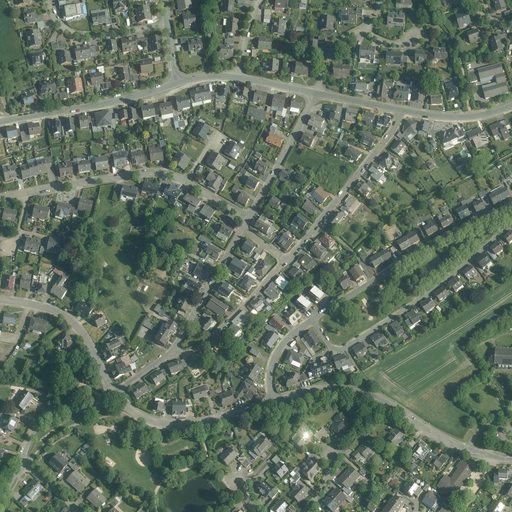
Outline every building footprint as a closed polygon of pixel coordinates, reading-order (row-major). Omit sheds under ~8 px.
[(124,0),(113,0),(114,8),(115,8),(116,9),(124,8),(124,6),(125,6),(124,0)] [(177,0),(179,10),(179,11),(184,10),(191,9),(189,0),(177,0)] [(233,0),(223,0),(222,12),(233,13),(233,0)] [(306,0),(296,0),(296,3),(300,3),(299,7),(305,8),(306,4),(306,0)] [(493,0),(497,10),(505,7),(502,0),(493,0)] [(64,1),(58,2),(59,8),(64,8),(66,21),(83,18),(81,5),(67,7),(66,1),(64,1)] [(146,7),(136,8),(138,15),(149,13),(148,7),(148,6),(146,7)] [(34,11),(23,13),(24,20),(28,19),(29,24),(36,23),(35,19),(35,17),(34,11)] [(357,12),(342,11),(341,21),(356,22),(357,14),(357,12)] [(467,12),(456,16),(459,25),(468,22),(470,21),(467,12)] [(104,13),(91,15),(93,25),(105,23),(106,23),(105,19),(104,13)] [(149,13),(138,15),(139,22),(151,20),(149,13)] [(397,14),(388,13),(388,18),(389,18),(388,21),(392,21),(392,24),(396,24),(395,26),(399,26),(399,25),(401,25),(401,21),(403,21),(404,19),(405,16),(400,15),(400,14),(397,14)] [(194,15),(183,16),(185,28),(195,27),(194,15)] [(333,18),(323,17),(323,21),(322,23),(321,29),(331,30),(331,24),(333,25),(333,18)] [(238,20),(224,19),(223,25),(226,26),(226,33),(237,34),(238,20)] [(285,21),(274,20),(272,31),(278,32),(278,34),(283,35),(283,32),(285,21)] [(472,31),(467,33),(470,43),(480,40),(477,30),(472,31)] [(38,32),(27,33),(29,47),(41,45),(38,32)] [(160,37),(150,39),(152,52),(162,50),(160,37)] [(135,38),(121,40),(123,52),(137,50),(136,46),(135,40),(135,38)] [(271,40),(259,38),(258,48),(263,49),(263,48),(270,48),(271,40)] [(499,38),(490,41),(494,52),(503,49),(499,38)] [(201,40),(187,42),(189,51),(195,50),(195,53),(202,52),(201,40)] [(115,41),(106,43),(107,51),(110,50),(110,52),(117,51),(115,41)] [(318,43),(305,41),(304,42),(303,46),(304,47),(308,48),(307,52),(317,53),(318,43)] [(88,46),(81,47),(83,59),(90,58),(90,54),(89,48),(88,46)] [(375,48),(361,46),(360,58),(366,59),(366,58),(369,58),(369,59),(374,60),(374,53),(375,48)] [(81,47),(74,48),(76,60),(83,59),(81,47)] [(233,48),(219,47),(218,58),(232,59),(233,48)] [(445,50),(434,49),(433,54),(435,54),(434,59),(447,60),(447,55),(445,55),(445,50)] [(69,52),(59,53),(61,65),(71,63),(69,52)] [(427,53),(416,52),(415,62),(427,63),(427,53)] [(42,53),(35,54),(35,53),(32,54),(33,58),(32,58),(33,64),(43,63),(42,58),(43,58),(42,53)] [(401,54),(388,53),(387,63),(400,64),(401,59),(401,55),(401,54)] [(151,62),(143,63),(143,64),(140,65),(141,73),(153,72),(151,62)] [(278,62),(271,62),(271,64),(267,63),(266,68),(266,69),(266,73),(274,73),(274,71),(277,72),(278,62)] [(310,67),(296,64),(295,68),(294,74),(308,77),(310,67)] [(500,65),(477,71),(485,100),(508,94),(500,65)] [(343,67),(334,66),(333,72),(334,72),(334,76),(343,77),(343,76),(349,77),(350,67),(343,66),(343,67)] [(127,69),(118,71),(120,82),(129,81),(127,69)] [(472,84),(479,82),(476,72),(469,74),(472,84)] [(100,74),(90,76),(91,81),(92,85),(102,84),(101,74),(100,74)] [(80,79),(68,81),(69,88),(81,86),(80,79)] [(54,82),(47,83),(48,94),(55,92),(54,82)] [(47,83),(40,84),(42,95),(48,94),(47,83)] [(384,84),(380,83),(378,93),(376,93),(376,97),(377,98),(377,100),(382,100),(384,84)] [(456,83),(446,86),(447,90),(449,99),(454,97),(454,99),(459,98),(457,90),(456,88),(457,88),(456,83)] [(370,86),(356,86),(356,88),(354,87),(353,91),(355,92),(354,93),(368,96),(369,92),(372,93),(374,84),(370,84),(370,86)] [(388,84),(384,84),(382,100),(386,101),(388,89),(393,90),(394,86),(394,85),(388,84)] [(81,86),(69,88),(70,94),(82,92),(81,86)] [(229,89),(221,87),(220,95),(219,97),(223,98),(227,99),(229,89)] [(208,88),(201,90),(203,101),(210,100),(209,94),(208,88)] [(397,88),(396,88),(395,93),(394,100),(400,101),(403,89),(397,88)] [(35,89),(28,91),(29,95),(32,95),(33,97),(37,96),(35,89)] [(240,90),(235,89),(233,99),(237,100),(237,101),(242,101),(242,98),(246,99),(248,91),(240,89),(240,90)] [(409,90),(403,89),(400,101),(407,102),(408,95),(409,91),(409,90)] [(201,90),(193,91),(195,103),(203,101),(201,90)] [(28,91),(24,92),(25,97),(21,98),(22,101),(23,102),(24,106),(28,105),(29,106),(30,104),(34,103),(32,99),(33,98),(33,97),(32,95),(29,95),(28,91)] [(267,95),(255,92),(253,99),(253,102),(265,105),(267,95)] [(223,98),(219,97),(220,95),(216,94),(215,100),(215,102),(222,103),(223,98)] [(424,96),(416,94),(414,103),(423,105),(424,96)] [(279,98),(273,96),(271,107),(277,108),(279,98)] [(441,97),(431,97),(431,98),(431,99),(430,99),(430,104),(432,104),(432,106),(442,106),(441,101),(442,100),(442,97),(441,97)] [(285,99),(279,98),(277,108),(276,112),(282,113),(283,109),(285,99)] [(188,100),(181,101),(181,99),(176,100),(178,111),(189,109),(188,100)] [(302,102),(292,100),(291,105),(290,108),(290,112),(298,114),(300,110),(302,102)] [(170,104),(159,107),(161,117),(173,115),(170,104)] [(342,110),(326,106),(325,112),(332,113),(330,121),(339,123),(340,117),(342,111),(342,110)] [(153,107),(141,109),(143,119),(154,117),(155,117),(154,116),(153,107)] [(266,113),(248,108),(247,116),(263,121),(264,121),(266,113)] [(136,116),(135,110),(127,112),(128,120),(128,122),(136,121),(136,116)] [(123,112),(123,111),(119,112),(120,113),(119,113),(119,114),(120,120),(121,121),(128,120),(127,112),(123,112)] [(358,113),(348,111),(347,112),(346,118),(346,120),(356,122),(358,113)] [(111,129),(115,129),(115,121),(115,120),(110,121),(109,113),(102,114),(104,128),(111,127),(111,129)] [(104,128),(102,114),(94,115),(95,123),(91,123),(92,132),(98,131),(97,129),(104,128)] [(375,116),(364,114),(363,118),(362,118),(362,119),(362,121),(366,122),(367,125),(370,126),(371,122),(373,122),(374,121),(375,116)] [(324,122),(311,116),(308,125),(313,127),(321,130),(321,128),(324,122)] [(87,118),(78,119),(80,130),(89,128),(88,124),(87,118)] [(390,120),(383,119),(382,124),(379,123),(378,126),(377,128),(381,129),(381,127),(387,128),(387,126),(389,126),(389,124),(390,123),(390,122),(390,120)] [(72,121),(65,122),(66,128),(67,134),(74,132),(72,121)] [(411,123),(407,122),(405,128),(404,128),(403,132),(405,135),(408,139),(411,136),(412,135),(418,136),(420,131),(416,131),(418,125),(418,124),(417,125),(411,124),(411,123)] [(59,123),(51,124),(53,136),(60,134),(61,134),(60,129),(59,123)] [(209,129),(200,124),(194,134),(202,139),(209,129)] [(429,126),(421,125),(420,131),(418,136),(418,137),(424,138),(425,135),(427,135),(429,126)] [(500,125),(491,130),(495,139),(500,137),(500,135),(502,134),(506,143),(511,141),(506,129),(503,130),(500,125)] [(39,126),(27,128),(28,133),(29,137),(33,136),(33,137),(40,136),(39,126)] [(321,130),(313,127),(311,131),(317,133),(323,135),(325,130),(321,128),(321,130)] [(16,130),(6,132),(6,134),(7,139),(11,139),(11,140),(18,139),(16,130)] [(481,130),(473,134),(473,133),(468,135),(470,141),(471,143),(474,141),(478,150),(486,146),(487,147),(490,146),(488,141),(485,136),(488,134),(487,133),(483,135),(481,130)] [(275,132),(271,131),(265,142),(279,149),(283,140),(274,135),(275,132)] [(456,133),(447,137),(446,135),(440,138),(445,147),(453,143),(453,145),(466,139),(465,137),(463,132),(457,135),(456,133)] [(28,133),(20,135),(22,144),(30,142),(29,138),(29,137),(28,133)] [(315,139),(304,133),(300,142),(310,147),(315,139)] [(376,141),(365,135),(365,136),(361,144),(371,149),(376,141)] [(406,148),(399,142),(392,151),(399,157),(406,148)] [(240,149),(230,143),(224,154),(232,159),(235,154),(236,155),(240,149)] [(161,149),(149,151),(150,163),(163,161),(161,149)] [(356,153),(352,150),(350,152),(349,151),(345,156),(351,161),(352,160),(356,163),(362,156),(356,152),(356,153)] [(124,151),(119,152),(118,153),(118,156),(121,168),(127,167),(126,161),(124,154),(124,155),(124,154),(124,151)] [(136,151),(131,152),(130,153),(131,155),(133,166),(139,165),(137,154),(136,151)] [(143,153),(137,154),(139,165),(145,164),(143,158),(143,153)] [(223,161),(212,154),(206,164),(217,171),(223,161)] [(184,158),(179,155),(175,161),(174,160),(171,164),(183,171),(189,161),(184,158)] [(113,156),(112,157),(113,161),(114,169),(121,168),(118,156),(113,156)] [(398,164),(388,156),(380,165),(381,165),(386,169),(389,172),(394,167),(396,168),(398,164)] [(104,158),(100,159),(100,158),(97,159),(97,160),(94,160),(95,162),(96,171),(108,170),(108,168),(107,168),(106,167),(107,167),(107,166),(107,163),(106,158),(104,158)] [(44,161),(36,163),(36,164),(39,175),(47,173),(45,166),(44,161)] [(268,167),(258,162),(254,169),(264,174),(268,167)] [(88,163),(81,164),(82,166),(77,167),(79,175),(90,173),(89,166),(89,163),(88,163)] [(36,164),(28,166),(28,167),(31,178),(39,176),(39,175),(36,164)] [(70,165),(64,166),(66,178),(72,177),(71,170),(70,165)] [(59,167),(58,167),(59,172),(60,179),(66,178),(64,166),(59,167)] [(20,168),(21,175),(22,181),(31,179),(31,178),(28,167),(20,168)] [(13,168),(2,170),(5,182),(16,180),(15,178),(13,168)] [(377,172),(373,168),(369,173),(373,176),(371,178),(379,184),(381,181),(384,183),(387,180),(377,172)] [(290,175),(282,170),(278,176),(280,177),(279,179),(285,183),(290,175)] [(222,181),(210,174),(207,179),(212,182),(209,187),(212,189),(213,190),(216,191),(222,181)] [(253,180),(250,178),(246,186),(254,190),(259,183),(255,181),(256,181),(253,179),(253,180)] [(361,183),(355,190),(365,198),(365,199),(366,199),(367,200),(368,200),(366,199),(369,195),(367,193),(369,190),(366,187),(361,183)] [(374,187),(369,183),(370,184),(369,184),(370,184),(367,187),(366,187),(369,190),(372,192),(375,189),(374,187)] [(151,186),(144,184),(142,192),(141,194),(142,194),(149,195),(148,197),(156,199),(157,196),(159,188),(156,188),(156,189),(151,187),(151,186)] [(181,194),(168,186),(166,190),(163,195),(164,195),(171,199),(168,204),(173,207),(176,202),(181,195),(181,194)] [(138,191),(123,187),(121,195),(120,198),(121,198),(126,199),(126,201),(135,203),(136,199),(138,191)] [(166,190),(159,188),(157,196),(162,197),(164,195),(163,195),(166,190)] [(506,189),(498,194),(502,202),(510,197),(506,189)] [(322,193),(318,190),(312,197),(311,198),(314,199),(322,206),(329,197),(325,195),(324,195),(322,193)] [(249,199),(244,196),(244,194),(241,193),(236,201),(245,206),(249,199)] [(312,197),(307,194),(305,197),(309,200),(312,202),(314,199),(311,198),(312,197)] [(502,202),(498,194),(490,198),(494,206),(502,202)] [(186,198),(181,195),(176,202),(181,205),(186,198)] [(198,202),(192,199),(192,198),(187,195),(186,198),(181,205),(183,205),(185,202),(190,206),(186,212),(193,216),(193,215),(197,208),(200,203),(198,202)] [(361,206),(350,197),(345,204),(348,206),(345,210),(344,210),(347,212),(352,217),(361,206)] [(280,203),(273,198),(268,205),(277,211),(279,207),(278,206),(280,203)] [(92,205),(80,202),(78,211),(89,214),(92,205)] [(473,206),(476,214),(485,209),(482,202),(473,206)] [(312,207),(306,203),(302,209),(312,218),(317,212),(311,208),(312,207)] [(71,208),(58,205),(56,214),(55,219),(62,220),(63,216),(69,217),(69,215),(71,209),(71,208)] [(42,209),(35,207),(32,218),(39,220),(42,209)] [(215,212),(205,207),(202,211),(200,210),(197,215),(199,217),(207,221),(206,221),(208,222),(209,222),(215,212)] [(465,207),(456,213),(458,218),(459,217),(461,221),(470,216),(465,207)] [(49,211),(42,209),(39,220),(47,222),(49,211)] [(16,213),(5,210),(2,220),(14,223),(16,213)] [(337,214),(329,224),(335,229),(344,219),(340,216),(337,214)] [(308,223),(298,216),(293,222),(302,230),(308,223)] [(420,218),(415,221),(418,226),(423,223),(420,218)] [(449,218),(443,221),(443,222),(440,224),(443,230),(453,225),(449,218)] [(438,232),(431,219),(426,221),(429,227),(424,230),(428,237),(438,232)] [(270,229),(258,221),(254,228),(266,235),(267,236),(269,233),(271,235),(274,230),(271,227),(270,229)] [(233,232),(223,226),(219,233),(229,239),(233,232)] [(192,239),(195,235),(187,231),(185,234),(192,239)] [(415,234),(406,239),(411,247),(419,242),(415,234)] [(284,235),(281,238),(277,243),(287,252),(294,243),(284,235)] [(335,244),(325,235),(320,241),(322,243),(329,250),(335,244)] [(34,241),(27,239),(26,241),(25,247),(24,251),(31,253),(34,241)] [(406,239),(397,245),(402,252),(411,247),(406,239)] [(61,243),(49,240),(47,251),(58,253),(61,243)] [(40,243),(34,241),(31,253),(38,254),(40,243)] [(247,242),(242,249),(250,255),(255,248),(247,242)] [(221,252),(206,243),(204,246),(203,245),(202,247),(204,248),(219,256),(221,252)] [(491,250),(490,250),(496,256),(500,253),(503,250),(498,244),(491,250)] [(317,246),(311,252),(319,259),(324,253),(318,248),(317,246)] [(219,256),(204,248),(200,256),(205,259),(207,256),(216,261),(219,256)] [(387,251),(379,256),(384,264),(392,259),(387,251)] [(366,255),(361,258),(364,263),(369,260),(366,255)] [(491,263),(484,255),(476,262),(483,270),(486,267),(491,263)] [(316,266),(305,256),(299,263),(301,266),(308,272),(311,269),(312,270),(316,266)] [(378,256),(370,261),(375,269),(384,264),(379,256),(378,256)] [(270,267),(263,262),(255,273),(260,277),(263,272),(266,274),(270,267)] [(237,266),(232,263),(228,269),(240,277),(246,267),(245,266),(239,263),(237,266)] [(202,268),(199,265),(193,275),(204,281),(208,273),(201,270),(202,268)] [(212,269),(204,265),(202,268),(209,271),(208,273),(209,274),(212,269)] [(70,275),(57,266),(53,271),(61,277),(61,276),(66,280),(70,275)] [(361,273),(358,267),(350,272),(353,277),(356,282),(364,277),(361,273)] [(471,267),(465,271),(462,273),(468,280),(472,276),(473,277),(477,274),(471,267)] [(294,269),(288,275),(294,281),(300,274),(297,271),(294,269)] [(45,276),(40,275),(40,277),(38,286),(37,294),(46,295),(47,286),(44,285),(45,276)] [(66,280),(61,276),(61,277),(56,285),(60,288),(63,285),(66,280)] [(14,278),(3,277),(3,282),(4,282),(3,289),(13,291),(14,282),(15,278),(14,278)] [(250,280),(247,277),(240,287),(247,293),(254,283),(250,280)] [(274,284),(277,287),(282,291),(288,285),(280,278),(274,284)] [(346,278),(339,282),(344,290),(351,286),(348,281),(346,278)] [(459,282),(456,278),(448,284),(455,293),(463,287),(463,286),(459,282)] [(31,281),(21,279),(19,288),(29,289),(31,281)] [(201,288),(192,283),(190,287),(191,288),(188,292),(196,297),(201,288)] [(60,288),(56,285),(50,293),(61,300),(67,292),(66,292),(68,288),(63,285),(60,288)] [(233,292),(224,285),(218,293),(227,300),(233,292)] [(318,290),(314,286),(309,293),(319,302),(325,296),(321,292),(322,291),(319,289),(318,290)] [(269,289),(263,295),(272,303),(278,297),(272,292),(269,288),(269,289)] [(447,293),(443,289),(434,296),(441,303),(449,296),(447,293)] [(305,299),(301,296),(296,302),(306,311),(312,305),(308,301),(309,300),(306,298),(305,299)] [(191,304),(182,299),(180,303),(179,302),(178,305),(179,306),(177,310),(179,311),(184,314),(185,315),(188,310),(188,311),(190,308),(189,308),(191,304)] [(227,311),(212,300),(210,303),(209,303),(209,304),(206,308),(220,320),(227,311)] [(429,300),(425,303),(423,305),(420,307),(427,315),(435,308),(429,300)] [(262,306),(257,301),(254,304),(253,303),(250,306),(255,313),(262,306)] [(92,310),(80,302),(75,310),(87,318),(92,310)] [(294,310),(292,308),(288,312),(296,321),(301,317),(294,310)] [(171,316),(162,311),(159,316),(164,319),(165,317),(169,319),(171,316)] [(296,321),(288,312),(283,317),(292,325),(296,321)] [(243,313),(231,325),(233,327),(235,329),(242,323),(244,325),(245,324),(246,325),(250,321),(247,318),(243,313)] [(415,317),(413,313),(407,316),(410,321),(408,322),(406,323),(408,327),(409,328),(413,325),(414,327),(420,322),(416,316),(415,317)] [(17,317),(4,315),(3,324),(7,324),(16,325),(16,322),(17,320),(16,320),(17,317)] [(101,315),(93,320),(97,328),(105,324),(101,315)] [(147,317),(142,326),(149,330),(152,325),(148,322),(149,320),(147,317)] [(280,322),(275,317),(271,321),(273,323),(273,325),(277,330),(278,329),(280,331),(284,326),(280,322)] [(39,321),(32,319),(29,329),(45,334),(48,323),(43,322),(39,320),(39,321)] [(206,320),(203,323),(202,324),(202,325),(200,327),(202,328),(199,331),(205,335),(213,325),(210,323),(206,320)] [(178,329),(168,323),(163,332),(171,337),(172,337),(178,329)] [(404,334),(397,323),(390,327),(393,331),(398,338),(404,334)] [(161,331),(152,325),(149,330),(158,336),(161,331)] [(276,330),(267,326),(264,328),(269,332),(270,332),(273,334),(276,330)] [(233,327),(225,336),(230,340),(232,343),(240,334),(235,329),(233,327)] [(163,332),(161,331),(158,336),(154,343),(164,349),(171,337),(163,332)] [(273,334),(270,332),(269,332),(262,343),(270,349),(278,337),(273,334)] [(319,344),(311,332),(304,337),(311,349),(319,344)] [(66,335),(56,342),(59,347),(61,345),(66,352),(73,346),(73,345),(72,343),(71,343),(69,340),(70,339),(66,335)] [(382,337),(380,335),(377,337),(376,336),(370,340),(373,345),(374,344),(376,348),(376,347),(380,345),(380,346),(382,348),(384,348),(387,348),(389,346),(384,338),(383,337),(382,338),(382,337)] [(217,339),(215,342),(210,347),(210,348),(213,351),(216,354),(224,346),(221,342),(217,339)] [(301,341),(301,340),(296,343),(301,350),(299,355),(303,357),(306,349),(304,345),(301,341)] [(111,345),(101,350),(103,355),(112,351),(118,348),(120,347),(118,342),(111,345)] [(363,345),(353,351),(358,359),(367,352),(363,345)] [(260,353),(253,348),(250,353),(256,358),(260,353)] [(511,349),(510,349),(510,350),(509,350),(508,349),(507,349),(506,350),(505,349),(503,349),(502,349),(501,349),(500,349),(499,349),(498,348),(497,348),(496,349),(495,349),(495,350),(492,350),(491,359),(495,359),(494,365),(498,365),(498,366),(499,367),(500,367),(501,366),(502,366),(502,367),(504,367),(505,367),(506,367),(507,367),(508,367),(509,367),(509,368),(511,368),(511,367),(511,349)] [(112,351),(103,355),(106,362),(115,358),(112,351)] [(299,355),(293,353),(288,365),(298,369),(303,357),(299,355)] [(202,360),(200,356),(189,360),(191,365),(192,368),(203,364),(202,361),(202,360)] [(344,356),(339,358),(340,359),(334,361),(337,370),(348,366),(346,362),(344,356)] [(328,361),(312,366),(315,376),(331,370),(328,361)] [(180,362),(167,367),(171,377),(183,372),(183,369),(180,363),(180,362)] [(119,365),(110,370),(112,375),(126,368),(124,364),(120,366),(119,365)] [(251,364),(250,364),(247,370),(257,376),(261,370),(256,367),(251,364)] [(126,368),(112,375),(114,379),(124,375),(130,372),(128,367),(126,368)] [(257,376),(247,370),(243,376),(247,378),(252,381),(253,382),(257,376)] [(159,372),(150,378),(155,386),(164,379),(164,378),(160,373),(159,372)] [(299,377),(291,374),(289,378),(285,379),(288,387),(294,385),(296,383),(299,377)] [(250,387),(244,383),(242,387),(243,389),(241,393),(240,393),(244,395),(247,396),(247,397),(250,399),(252,396),(253,396),(254,394),(254,393),(255,391),(249,388),(250,387)] [(142,384),(131,392),(136,400),(148,392),(146,389),(142,384)] [(204,388),(192,393),(194,401),(207,396),(206,393),(204,388)] [(33,398),(24,391),(20,395),(21,396),(14,405),(23,411),(29,402),(30,402),(33,398)] [(231,392),(225,394),(229,406),(235,404),(232,395),(231,392)] [(219,396),(220,399),(222,408),(229,406),(225,394),(219,396)] [(185,407),(185,401),(172,401),(172,407),(172,416),(177,416),(180,416),(185,416),(185,407)] [(163,405),(154,403),(152,412),(161,414),(163,405)] [(349,423),(340,415),(335,420),(337,423),(331,429),(339,435),(349,423)] [(13,419),(7,416),(6,417),(5,418),(4,420),(5,421),(2,427),(11,432),(13,428),(14,429),(17,421),(13,419)] [(312,435),(303,426),(297,433),(300,437),(294,443),(300,449),(312,435)] [(328,433),(322,428),(318,433),(323,437),(324,438),(328,433)] [(403,437),(396,430),(392,434),(393,435),(388,440),(396,448),(401,443),(399,441),(403,437)] [(318,433),(317,432),(313,437),(319,442),(323,437),(318,433)] [(262,436),(249,449),(258,457),(260,455),(261,456),(263,453),(262,453),(266,448),(268,449),(270,446),(269,445),(270,444),(262,436)] [(421,441),(413,452),(419,456),(418,459),(422,462),(423,460),(428,454),(429,452),(425,449),(427,446),(421,441)] [(86,452),(91,447),(87,443),(82,449),(86,452)] [(366,443),(353,456),(357,460),(362,455),(366,459),(370,454),(372,456),(375,452),(366,443)] [(229,449),(220,459),(227,466),(237,457),(232,452),(233,452),(232,450),(231,451),(229,449)] [(68,465),(58,455),(49,464),(60,474),(68,465)] [(242,455),(237,460),(241,465),(246,460),(247,459),(242,455)] [(439,460),(433,456),(432,457),(430,456),(426,462),(429,464),(428,466),(433,470),(435,467),(440,470),(445,463),(445,464),(449,460),(442,455),(439,460)] [(75,457),(68,465),(71,468),(76,463),(78,461),(75,457)] [(323,469),(313,459),(306,466),(317,475),(323,469)] [(250,464),(246,460),(241,465),(246,469),(250,464)] [(474,470),(461,461),(456,468),(458,470),(451,480),(445,476),(437,487),(443,491),(442,492),(452,499),(455,496),(452,494),(455,489),(458,491),(474,470)] [(71,468),(75,472),(76,472),(80,467),(76,463),(71,468)] [(287,471),(279,464),(277,466),(275,468),(272,471),(280,478),(287,471)] [(317,475),(306,466),(300,472),(310,482),(317,475)] [(360,477),(351,468),(345,474),(354,483),(360,477)] [(76,472),(75,472),(67,480),(76,489),(78,488),(81,491),(88,484),(76,472)] [(508,472),(499,472),(499,476),(495,476),(494,484),(499,484),(499,480),(507,480),(508,472)] [(300,479),(295,474),(291,479),(296,483),(300,479)] [(354,483),(345,474),(338,481),(348,490),(354,483)] [(43,488),(34,480),(23,492),(31,500),(43,488)] [(99,486),(95,481),(90,486),(95,490),(99,486)] [(271,492),(262,483),(257,489),(260,492),(259,493),(262,496),(263,495),(266,497),(271,492)] [(419,488),(412,483),(404,493),(412,498),(414,495),(418,498),(423,492),(419,489),(419,488)] [(307,493),(298,484),(296,486),(296,485),(295,486),(295,487),(294,488),(297,491),(291,496),(298,503),(307,493)] [(268,495),(272,499),(277,493),(273,489),(268,495)] [(95,490),(87,499),(98,510),(106,501),(95,490)] [(346,499),(337,490),(330,497),(339,506),(346,499)] [(430,492),(422,502),(432,509),(437,502),(439,499),(430,492)] [(333,511),(339,506),(330,497),(324,503),(332,511),(333,511)] [(396,497),(384,511),(399,511),(405,504),(396,497)] [(29,503),(24,498),(19,503),(24,508),(29,503)] [(114,499),(109,504),(114,508),(119,503),(114,499)] [(287,506),(280,500),(276,504),(277,505),(273,510),(275,511),(283,511),(282,511),(287,506)] [(497,502),(490,511),(500,511),(504,507),(499,503),(497,502)]
